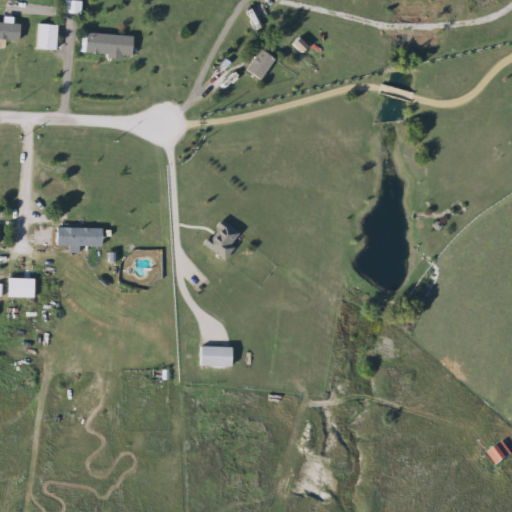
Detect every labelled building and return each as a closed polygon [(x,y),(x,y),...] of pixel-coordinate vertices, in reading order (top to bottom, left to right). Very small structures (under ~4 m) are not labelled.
[(31,50),(33,24),(52,25),(51,51),(31,50)] [(80,56),(81,34),(129,35),(128,58),(80,56)] [(241,71),(256,49),(271,60),(256,82),(241,71)] [(238,236),(219,260),(199,244),(218,220),(238,236)] [(74,247),(74,252),(65,252),(65,246),(33,246),(33,228),(98,228),(98,247),(74,247)] [(30,298),(0,298),(0,278),(30,278),(30,298)] [(226,367),(195,367),(195,347),(226,347),(226,367)] [(484,451),(502,442),(510,456),(492,466),(484,451)]
